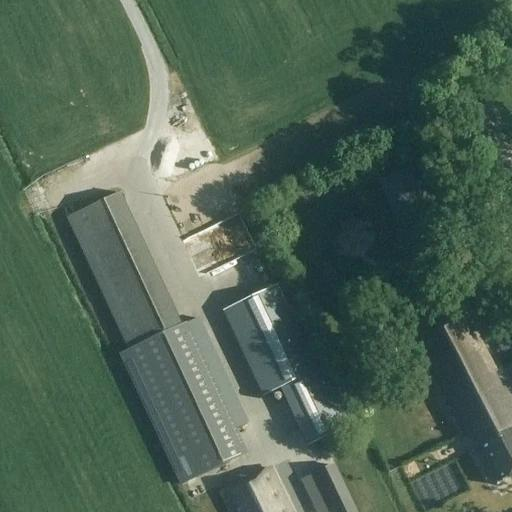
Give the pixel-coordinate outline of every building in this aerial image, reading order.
[(426,206),(441,201),(423,163),(376,183),(404,243),(436,229),(426,206)] [(107,201),(67,220),(128,352),(168,333),(107,201)] [(263,397),(280,389),(316,372),(276,288),(224,313),(263,397)] [(468,433),(486,469),(496,487),(511,478),(511,408),(502,390),(499,390),(491,375),(494,373),(474,336),(463,338),(457,327),(466,319),(458,304),(408,330),(463,436),(468,433)] [(128,352),(120,355),(182,487),(229,464),(168,333),(128,352)] [(316,372),(280,389),(307,447),(348,428),(321,370),(316,372)] [(353,511),(349,502),(332,467),(314,476),(331,511),(353,511)] [(289,511),(269,469),(219,493),(227,511),(289,511)]
